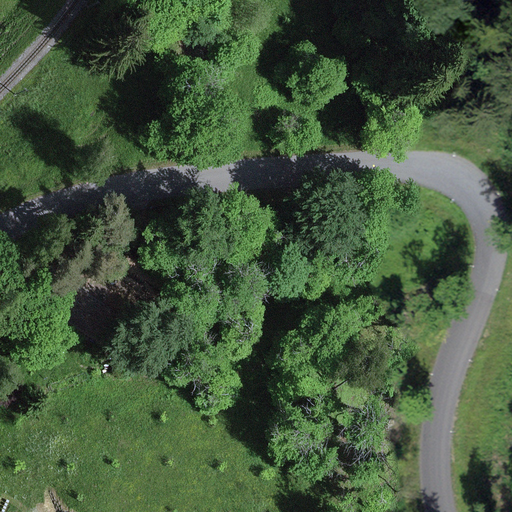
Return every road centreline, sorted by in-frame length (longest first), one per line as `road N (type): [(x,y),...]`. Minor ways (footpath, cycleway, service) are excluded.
road 1 (tertiary): [(0,232),(63,200),(127,186),(413,165),(457,178),(483,204),(492,232),(436,419),(440,511)]
road 2 (track): [(216,176),(205,52),(222,0)]
